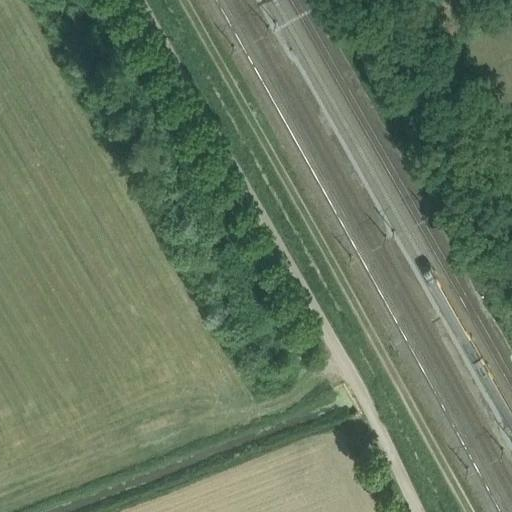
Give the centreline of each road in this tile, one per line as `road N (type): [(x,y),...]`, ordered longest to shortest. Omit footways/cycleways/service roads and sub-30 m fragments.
road 1 (unclassified): [(418,511),(373,415),(139,0)]
road 2 (track): [(511,298),(354,0)]
